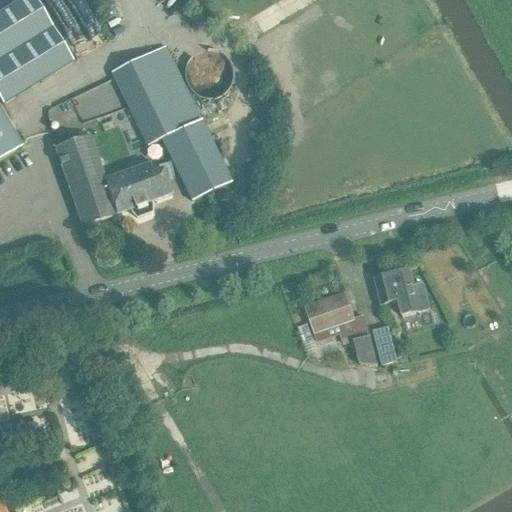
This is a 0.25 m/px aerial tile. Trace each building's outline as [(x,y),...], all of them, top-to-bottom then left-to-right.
[(34,0),(23,0),(0,14),(0,101),(3,106),(73,63),(34,0)] [(230,76),(231,71),(230,66),(229,62),(227,58),(225,55),(221,52),(218,50),(214,48),(209,48),(204,48),(200,49),(192,54),(187,61),(185,66),(185,70),(185,74),(186,79),(188,83),(191,86),(197,91),(202,93),(206,94),(211,93),(216,92),(224,87),(229,80),(230,76)] [(165,49),(112,74),(148,148),(162,141),(200,123),(165,49)] [(0,123),(0,161),(17,151),(0,123)] [(200,123),(162,141),(193,203),(230,184),(200,123)] [(91,139),(55,150),(70,194),(82,227),(94,223),(129,212),(136,219),(149,215),(149,205),(173,197),(164,173),(154,177),(150,167),(106,182),(91,139)] [(410,273),(377,282),(383,307),(399,304),(403,319),(421,315),(431,312),(424,286),(414,288),(410,273)] [(345,295),(308,309),(319,342),(342,336),(345,345),(354,342),(360,366),(377,368),(370,337),(365,319),(355,322),(345,295)] [(389,329),(374,333),(377,347),(380,357),(382,367),(382,368),(397,364),(389,329)]
